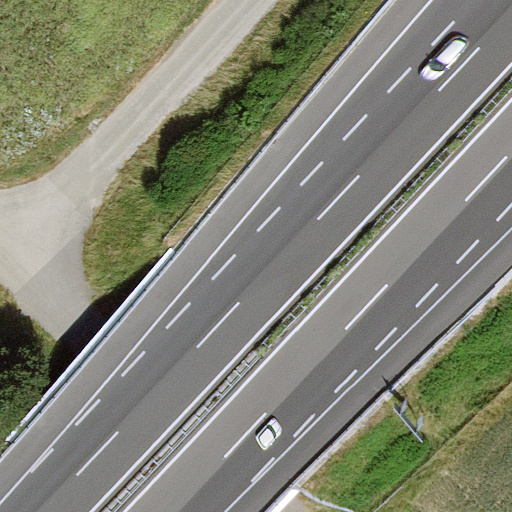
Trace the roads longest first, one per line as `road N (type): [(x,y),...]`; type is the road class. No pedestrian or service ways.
road 1 (motorway): [(511,6),(41,511)]
road 2 (motorway): [(174,511),(511,152)]
road 3 (track): [(0,257),(275,511)]
road 4 (track): [(246,0),(5,262)]
